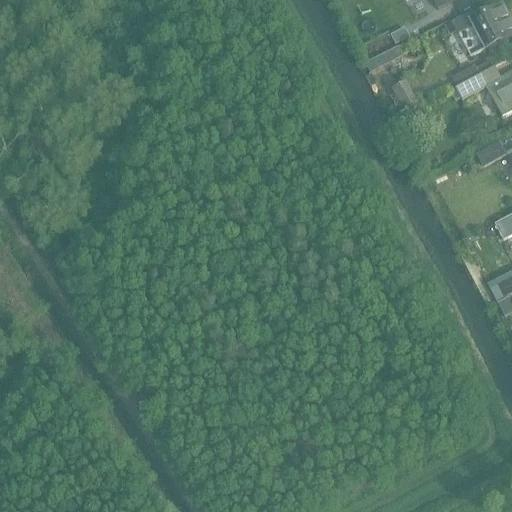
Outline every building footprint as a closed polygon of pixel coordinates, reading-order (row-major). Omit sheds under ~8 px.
[(469,16),(454,23),(460,34),(459,34),(471,58),(486,50),(511,36),(511,25),(502,7),(472,22),(469,16)] [(404,29),(391,36),(395,45),(409,38),(404,29)] [(397,50),(385,56),(389,64),(401,58),(397,50)] [(457,91),(463,102),(488,89),(504,120),(511,115),(511,74),(500,81),(494,71),(457,91)] [(411,91),(408,83),(392,90),(402,111),(418,104),(416,102),(420,101),(415,89),(411,91)] [(476,157),(483,170),(506,157),(500,144),(476,157)] [(511,217),(495,227),(502,242),(511,237),(511,217)]
